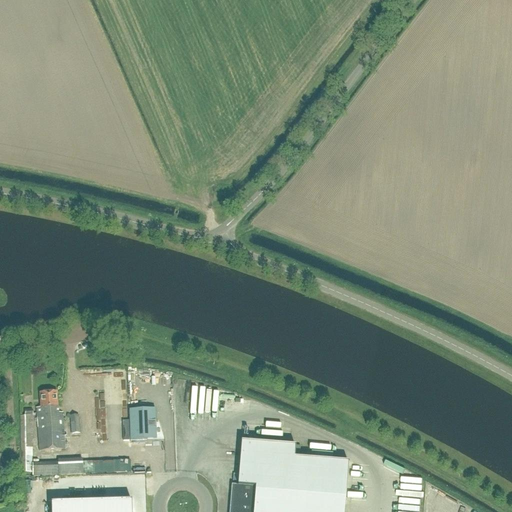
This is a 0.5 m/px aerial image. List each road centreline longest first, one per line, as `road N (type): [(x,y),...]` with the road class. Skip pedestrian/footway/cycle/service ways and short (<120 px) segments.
road 1 (unclassified): [(511,377),(242,255),(218,233)]
road 2 (tertiary): [(218,233),(269,184),(412,0)]
road 3 (tertiary): [(218,233),(174,234),(0,193)]
